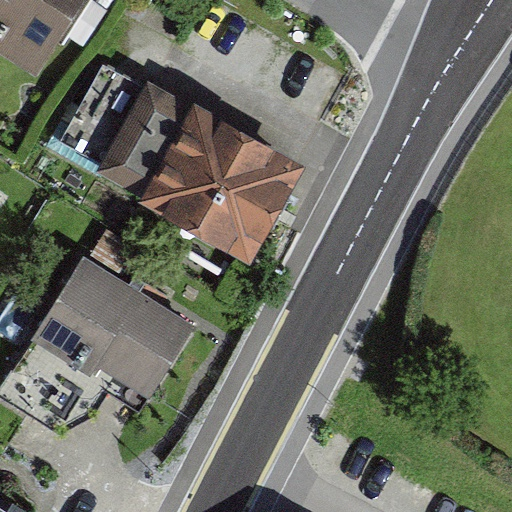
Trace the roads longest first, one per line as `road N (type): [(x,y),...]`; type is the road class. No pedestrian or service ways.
road 1 (tertiary): [(449,62),(217,511)]
road 2 (residential): [(449,62),(342,0)]
